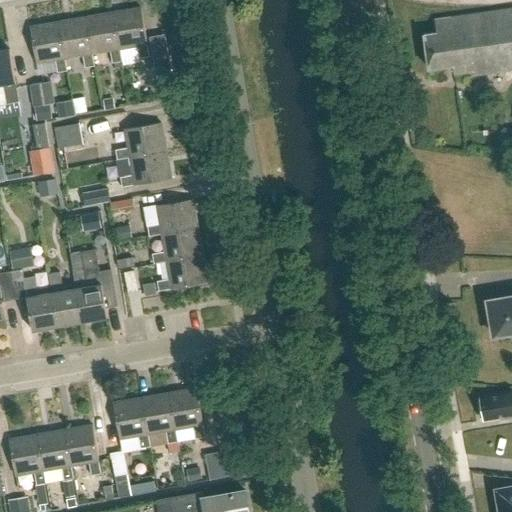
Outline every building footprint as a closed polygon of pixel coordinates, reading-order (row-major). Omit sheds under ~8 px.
[(150,58),(141,9),(113,14),(120,50),(121,50),(138,47),(141,59),(150,58)] [(511,9),(434,22),(436,34),(425,36),(430,69),(453,66),(454,74),(473,71),(473,77),(511,71),(511,9)] [(92,55),(93,55),(111,52),(113,65),(123,63),(121,50),(120,50),(113,14),(86,19),(92,55)] [(65,60),(66,60),(83,57),(86,69),(96,68),(93,55),(92,55),(86,19),(59,24),(65,60)] [(59,24),(31,29),(37,65),(56,61),(58,74),(68,73),(66,60),(65,60),(59,24)] [(20,103),(10,50),(0,52),(0,87),(4,86),(8,105),(18,104),(20,103)] [(170,58),(156,61),(158,71),(172,69),(170,58)] [(56,103),(52,81),(31,85),(35,107),(56,103)] [(4,86),(0,87),(0,120),(20,116),(18,104),(8,105),(4,86)] [(84,98),(72,100),(75,114),(86,112),(84,98)] [(113,98),(104,100),(105,110),(114,108),(113,98)] [(57,105),(59,119),(74,116),(72,102),(57,105)] [(55,118),(53,108),(37,111),(39,121),(55,118)] [(79,123),(55,128),(58,148),(83,144),(79,123)] [(36,176),(56,172),(47,124),(34,127),(38,151),(31,152),(36,176)] [(167,152),(162,124),(126,130),(129,149),(116,151),(118,161),(131,158),(167,152)] [(121,178),(123,188),(172,180),(167,152),(131,158),(134,176),(121,178)] [(54,181),(39,183),(41,196),(56,194),(54,181)] [(110,189),(84,193),(86,205),(112,201),(110,189)] [(134,199),(112,203),(114,214),(136,210),(134,199)] [(199,229),(194,200),(158,207),(161,226),(148,228),(150,238),(163,235),(162,235),(199,229)] [(101,215),(83,218),(86,231),(103,228),(101,215)] [(125,227),(116,229),(118,240),(127,238),(125,227)] [(162,235),(163,235),(166,253),(153,255),(155,265),(167,263),(167,262),(203,256),(199,229),(162,235)] [(25,249),(10,252),(13,269),(29,267),(25,249)] [(102,286),(89,288),(83,252),(72,254),(74,271),(77,290),(83,324),(108,319),(107,310),(119,308),(113,271),(100,273),(102,286)] [(160,292),(208,284),(203,256),(167,262),(167,263),(170,280),(158,282),(160,292)] [(117,260),(118,270),(135,267),(133,258),(117,260)] [(28,299),(33,332),(58,328),(53,294),(52,294),(39,297),(36,278),(24,280),(23,271),(11,273),(15,301),(28,299)] [(137,292),(134,272),(124,274),(127,294),(137,292)] [(0,320),(7,319),(4,303),(15,301),(11,273),(0,274),(0,283),(0,286),(0,285),(0,320)] [(77,290),(64,292),(61,273),(49,275),(52,294),(53,294),(58,328),(83,324),(77,290)] [(156,284),(144,286),(146,297),(157,295),(156,284)] [(511,297),(488,302),(494,336),(511,332),(511,297)] [(206,438),(198,389),(169,394),(176,430),(194,427),(196,440),(206,438)] [(484,420),(499,417),(500,419),(511,416),(511,396),(511,392),(480,398),(481,401),(478,402),(480,411),(482,411),(484,420)] [(176,430),(169,394),(142,399),(149,435),(167,432),(169,444),(178,442),(176,430)] [(142,399),(114,404),(120,439),(139,436),(141,449),(151,447),(149,435),(142,399)] [(237,412),(235,402),(228,403),(229,414),(237,412)] [(101,474),(93,426),(65,430),(71,466),(72,466),(89,463),(91,476),(101,474)] [(44,471),(45,471),(62,468),(64,481),(74,479),(72,466),(71,466),(65,430),(38,435),(44,471)] [(38,435),(10,440),(16,476),(35,473),(37,485),(45,484),(47,483),(45,471),(44,471),(38,435)] [(178,442),(169,444),(170,453),(180,451),(178,442)] [(201,467),(188,470),(190,480),(203,478),(201,467)] [(116,474),(120,498),(157,491),(155,481),(131,485),(129,472),(116,474)] [(77,495),(74,480),(65,481),(68,497),(77,495)] [(45,484),(37,485),(40,505),(44,504),(49,503),(45,484)] [(511,511),(511,486),(495,489),(499,511),(511,511)] [(249,511),(249,509),(246,491),(203,499),(202,493),(158,501),(159,511),(249,511)] [(30,511),(29,500),(10,503),(11,511),(30,511)]
